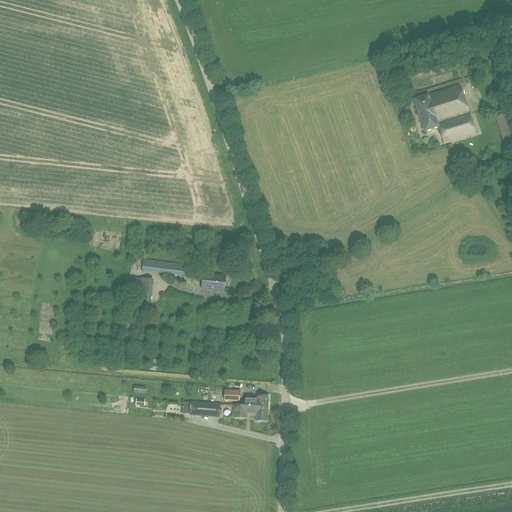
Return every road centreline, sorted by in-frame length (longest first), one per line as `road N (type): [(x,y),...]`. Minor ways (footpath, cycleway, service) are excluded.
road 1 (unclassified): [(284,406),(284,343),(271,281),(176,0)]
road 2 (residential): [(284,406),(511,370)]
